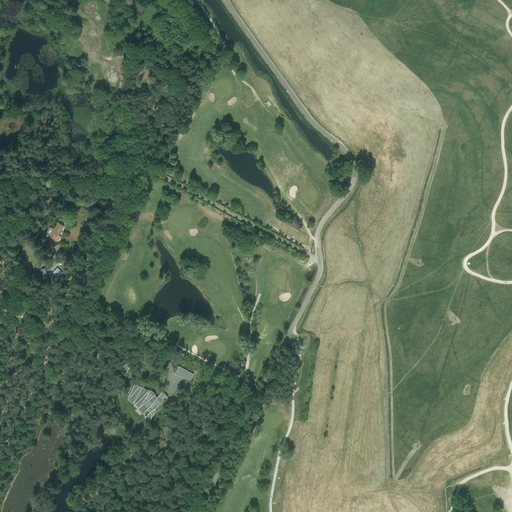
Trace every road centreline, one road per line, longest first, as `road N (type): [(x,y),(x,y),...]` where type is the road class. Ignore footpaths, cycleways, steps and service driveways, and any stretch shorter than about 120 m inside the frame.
road 1 (unclassified): [(198,511),(314,285),(320,225),(354,170),(227,0)]
road 2 (track): [(151,172),(0,462)]
road 3 (track): [(291,331),(299,343),(292,416),(270,511)]
road 4 (unclassified): [(151,172),(0,176)]
